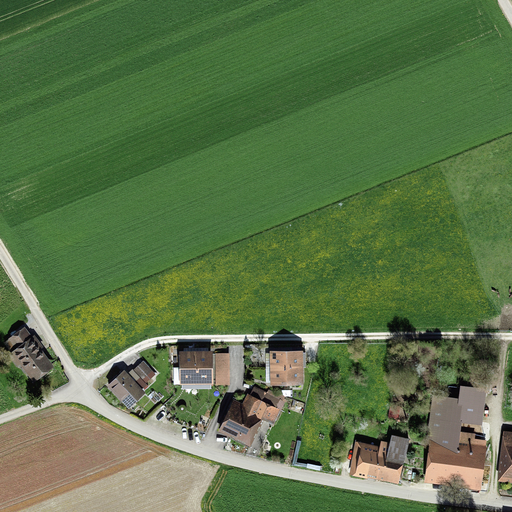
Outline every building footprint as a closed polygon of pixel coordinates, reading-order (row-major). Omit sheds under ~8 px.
[(7,340),(33,377),(49,365),(22,329),(7,340)] [(216,353),(214,384),(230,384),(230,352),(216,352),(216,353)] [(274,368),(300,368),(300,353),(274,353),(274,368)] [(189,380),(203,380),(211,380),(211,354),(182,355),(182,381),(189,380)] [(127,375),(124,373),(117,379),(110,386),(129,406),(149,387),(143,380),(152,371),(142,361),(127,375)] [(300,368),(274,368),(274,381),(300,381),(300,368)] [(244,409),(235,405),(224,427),(249,440),(261,417),(272,423),(281,403),(253,389),(244,409)] [(462,401),(434,398),(431,429),(433,429),(428,476),(458,479),(482,482),(487,441),(471,439),(472,433),(460,432),(462,421),(478,423),(482,391),(464,389),(462,401)] [(511,433),(504,432),(503,441),(509,442),(505,475),(511,476),(511,433)] [(364,477),(366,470),(384,474),(396,477),(400,456),(405,457),(409,440),(392,436),(390,445),(384,444),(383,449),(356,443),(349,473),(358,475),(364,477)]
